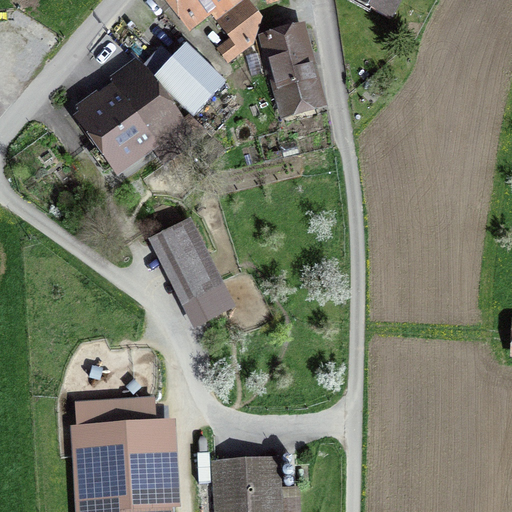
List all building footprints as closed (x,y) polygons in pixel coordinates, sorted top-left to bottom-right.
[(170,0),(194,26),(227,0),(230,0),(236,6),(220,19),(233,39),(225,47),(232,57),(256,36),(259,21),(243,1),(244,0),(170,0)] [(414,0),(352,0),(349,7),(398,32),(414,0)] [(309,36),(263,48),(287,135),(333,122),(309,36)] [(181,52),(174,59),(155,78),(193,114),(218,89),(181,52)] [(136,64),(74,112),(114,170),(152,141),(165,160),(204,133),(136,64)] [(212,141),(199,154),(210,165),(223,152),(212,141)] [(194,232),(155,251),(189,321),(228,302),(194,232)] [(171,429),(76,435),(81,511),(164,511),(164,508),(176,507),(171,429)] [(278,511),(276,468),(217,470),(218,511),(278,511)]
